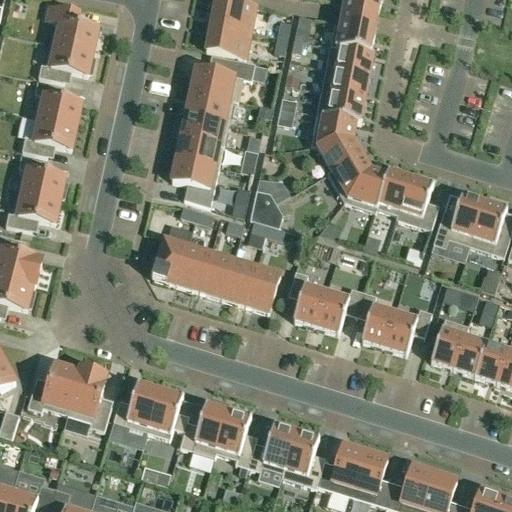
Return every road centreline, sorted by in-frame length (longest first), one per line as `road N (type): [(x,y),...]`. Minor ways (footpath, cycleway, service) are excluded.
road 1 (residential): [(511,457),(133,339),(104,310),(92,271),(146,0)]
road 2 (residential): [(406,0),(383,131),(395,144),(434,155)]
road 3 (residential): [(475,0),(434,155)]
